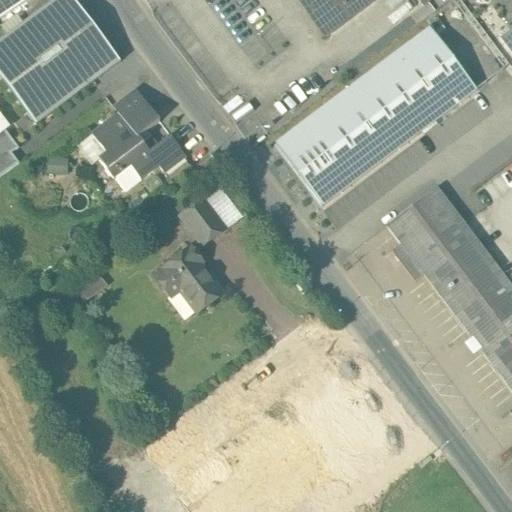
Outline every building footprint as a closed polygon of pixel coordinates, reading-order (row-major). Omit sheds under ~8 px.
[(0,79),(35,128),(122,64),(74,0),(59,0),(0,43),(0,79)] [(0,0),(0,20),(29,0),(0,0)] [(297,0),(304,9),(303,9),(305,11),(305,10),(314,22),(313,22),(314,24),(315,23),(324,35),(323,36),(325,38),(327,36),(326,35),(340,25),(341,26),(342,24),(342,23),(356,13),(357,14),(358,12),(358,11),(372,1),(373,1),(375,0),(374,0),(421,0),(424,3),(423,3),(424,5),(426,4),(426,3),(429,0),(297,0)] [(430,30),(275,146),(321,208),(476,92),(430,30)] [(511,30),(501,39),(511,53),(511,30)] [(135,91),(113,108),(118,115),(91,135),(106,155),(99,161),(114,181),(115,180),(125,192),(140,181),(141,181),(159,167),(164,175),(186,158),(170,137),(157,147),(147,133),(159,123),(135,91)] [(0,177),(6,174),(6,173),(18,164),(11,155),(18,149),(0,125),(0,177)] [(63,161),(49,159),(48,175),(61,176),(63,161)] [(219,190),(202,203),(223,231),(241,219),(219,190)] [(511,291),(436,191),(387,228),(400,246),(391,253),(401,267),(411,259),(511,392),(511,291)] [(202,203),(181,218),(203,247),(223,231),(202,203)] [(191,250),(171,266),(172,267),(156,280),(170,299),(180,292),(197,315),(221,297),(199,267),(202,265),(191,250)] [(99,280),(79,295),(85,303),(105,288),(99,280)] [(321,511),(400,458),(328,356),(275,393),(283,404),(181,476),(199,501),(187,510),(188,511),(321,511)] [(350,387),(365,407),(382,394),(367,374),(350,387)]
